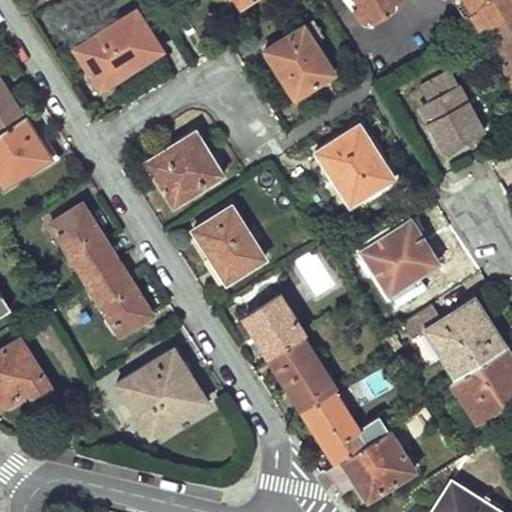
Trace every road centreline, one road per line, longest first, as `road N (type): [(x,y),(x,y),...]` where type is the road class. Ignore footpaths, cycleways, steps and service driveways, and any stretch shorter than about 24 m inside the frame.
road 1 (residential): [(271,511),(275,446),(89,146)]
road 2 (residential): [(30,494),(64,479),(206,511)]
road 3 (residential): [(89,146),(184,91),(209,91),(244,119)]
road 4 (residential): [(89,146),(0,6)]
